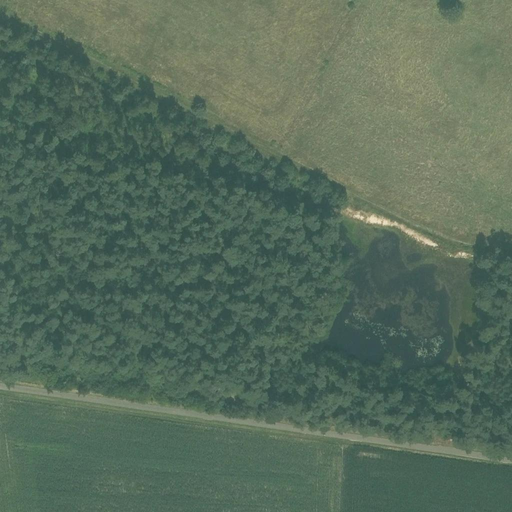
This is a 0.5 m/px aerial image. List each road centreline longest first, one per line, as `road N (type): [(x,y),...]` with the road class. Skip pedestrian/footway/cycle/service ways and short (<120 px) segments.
road 1 (track): [(0,15),(411,227),(458,248),(511,255)]
road 2 (residential): [(0,387),(511,458)]
